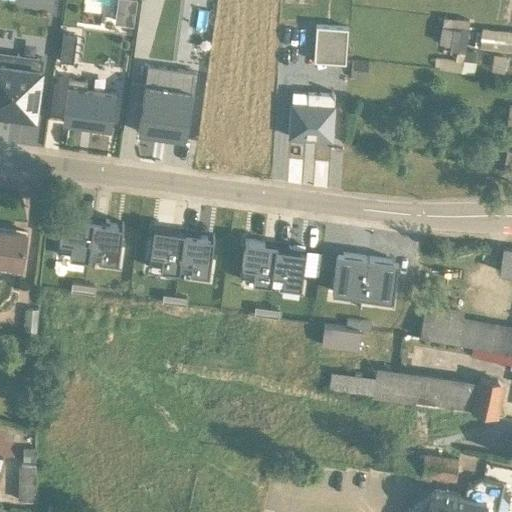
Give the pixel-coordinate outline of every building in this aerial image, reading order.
[(488,73),(502,74),(505,57),(464,51),(468,21),(442,18),(437,43),(448,46),(448,51),(454,51),(454,61),(435,59),(433,67),(439,69),(439,71),(487,76),(488,76),(488,73)] [(347,27),(315,25),(313,60),(344,63),(347,27)] [(511,33),(481,30),(479,48),(511,51),(511,33)] [(0,51),(0,112),(34,117),(42,57),(0,51)] [(367,62),(350,60),(349,77),(366,79),(367,62)] [(147,64),(137,131),(184,138),(194,70),(147,64)] [(67,83),(62,121),(109,127),(115,90),(67,83)] [(291,91),(288,136),(330,139),(333,92),(307,90),(307,92),(291,91)] [(511,150),(506,149),(502,168),(511,169),(511,150)] [(59,251),(119,259),(124,222),(64,214),(59,251)] [(0,227),(0,263),(20,266),(25,231),(0,227)] [(154,228),(150,266),(211,273),(215,234),(154,228)] [(305,247),(244,240),(241,278),(301,284),(305,247)] [(511,249),(502,248),(498,271),(511,274),(511,324),(462,316),(463,309),(424,302),(418,336),(472,344),(511,352),(511,249)] [(320,346),(357,350),(359,329),(322,324),(320,346)] [(511,352),(472,344),(469,356),(509,365),(508,370),(511,370),(511,352)] [(369,395),(369,398),(497,416),(504,381),(476,376),(475,379),(375,365),(373,376),(329,371),(326,389),(369,395)] [(417,460),(397,458),(396,471),(454,479),(458,457),(455,457),(456,454),(450,453),(449,456),(439,455),(440,445),(428,443),(426,454),(421,453),(420,455),(417,455),(417,460)] [(33,448),(22,447),(21,462),(33,462),(33,448)] [(17,500),(34,501),(35,465),(17,464),(17,462),(1,462),(1,476),(0,477),(1,489),(16,490),(17,500)] [(413,473),(412,483),(426,485),(427,481),(431,481),(431,476),(413,473)] [(407,510),(406,511),(505,511),(509,494),(506,493),(507,489),(504,489),(505,484),(480,478),(466,488),(464,496),(431,488),(428,496),(407,510)]
